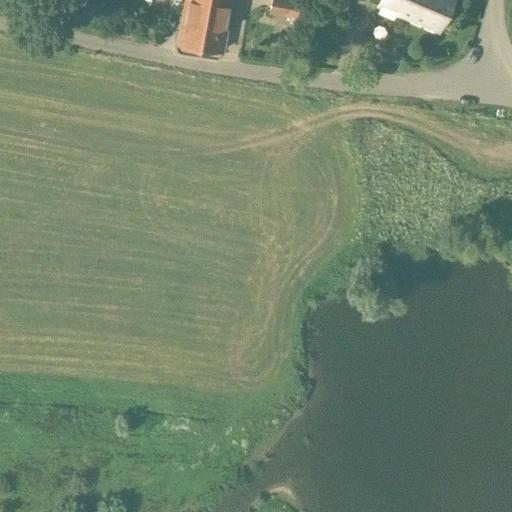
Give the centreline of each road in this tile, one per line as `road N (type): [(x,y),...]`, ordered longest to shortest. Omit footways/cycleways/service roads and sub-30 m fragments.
road 1 (unclassified): [(495,93),(229,70),(0,25)]
road 2 (track): [(299,127),(345,108),(488,146),(511,143)]
